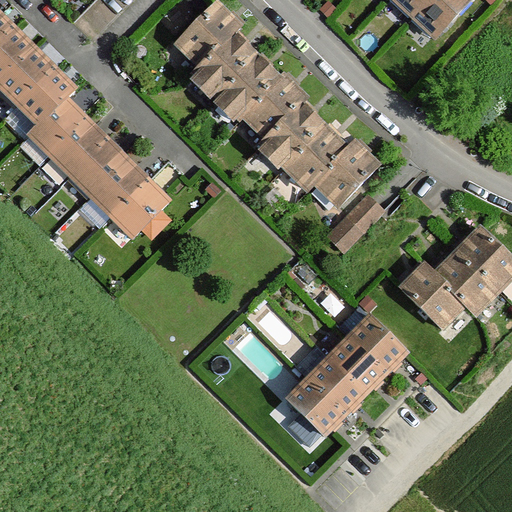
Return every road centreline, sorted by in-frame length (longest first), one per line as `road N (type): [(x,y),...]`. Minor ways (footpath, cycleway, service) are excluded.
road 1 (residential): [(511,373),(376,511)]
road 2 (residential): [(273,0),(396,119)]
road 3 (residential): [(396,119),(511,3)]
road 4 (residential): [(87,61),(194,167)]
road 5 (residential): [(396,119),(449,161),(511,193)]
